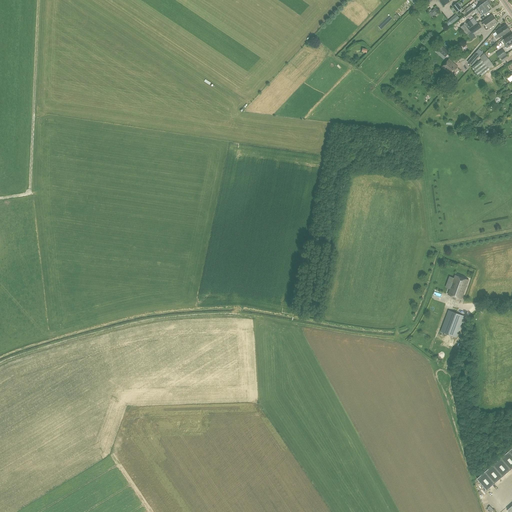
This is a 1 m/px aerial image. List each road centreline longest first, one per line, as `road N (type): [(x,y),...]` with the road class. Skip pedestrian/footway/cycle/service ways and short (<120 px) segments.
road 1 (track): [(39,0),(30,187),(0,198)]
road 2 (track): [(291,323),(395,339),(424,248),(439,244)]
